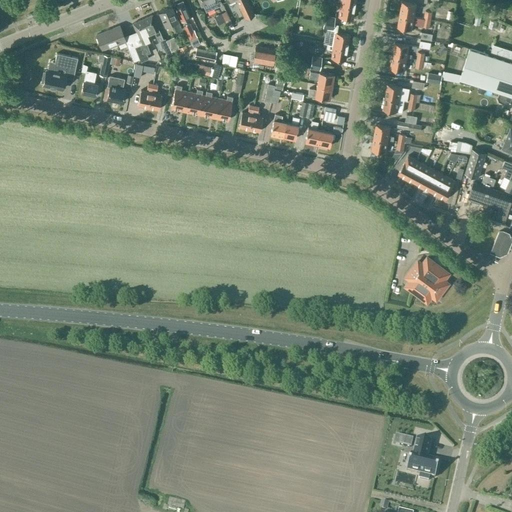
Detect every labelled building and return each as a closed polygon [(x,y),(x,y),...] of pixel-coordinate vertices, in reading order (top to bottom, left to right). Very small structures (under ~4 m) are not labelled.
[(197,0),(201,7),(203,6),(206,12),(221,5),(220,2),(221,2),(220,0),(197,0)] [(225,0),(226,1),(229,0),(236,0),(245,19),(254,14),(247,0),(225,0)] [(174,5),(181,21),(183,25),(182,26),(190,40),(197,37),(193,29),(192,30),(189,23),(187,24),(185,19),(190,17),(182,1),(174,5)] [(400,14),(414,17),(416,4),(402,1),(400,14)] [(355,6),(340,4),(338,16),(352,19),(355,6)] [(182,29),(171,6),(159,11),(165,25),(172,22),(176,31),(182,29)] [(432,12),(425,10),(424,18),(431,20),(432,12)] [(229,19),(225,11),(214,16),(218,24),(229,19)] [(414,17),(400,14),(397,27),(412,29),(414,17)] [(143,21),(150,35),(154,34),(158,42),(160,41),(163,48),(167,56),(172,53),(171,51),(165,40),(165,38),(163,39),(152,15),(144,18),(144,20),(143,21)] [(335,17),(325,15),(324,22),(334,24),(335,17)] [(143,21),(144,20),(144,18),(132,23),(139,38),(142,44),(138,45),(145,60),(149,58),(147,54),(150,52),(145,42),(151,39),(150,36),(150,35),(143,21)] [(431,20),(424,18),(422,26),(429,27),(431,20)] [(334,24),(324,22),(322,28),(333,30),(334,24)] [(125,41),(119,25),(96,35),(102,49),(109,46),(109,47),(125,41)] [(335,32),(333,45),(347,47),(349,35),(335,32)] [(432,34),(421,32),(420,38),(431,40),(432,34)] [(173,36),(165,40),(171,51),(179,48),(173,36)] [(431,42),(420,40),(419,48),(430,49),(431,42)] [(395,43),(392,55),(407,58),(407,57),(411,58),(411,54),(408,54),(409,45),(395,43)] [(347,47),(333,45),(327,44),(326,49),(332,50),(331,57),(345,60),(347,47)] [(511,49),(493,44),(490,55),(511,62),(511,49)] [(145,60),(138,45),(128,50),(134,61),(139,59),(140,62),(145,60)] [(275,49),(255,45),(252,62),(272,65),(275,49)] [(213,61),(215,52),(197,48),(195,57),(213,61)] [(511,62),(470,49),(460,79),(511,95),(511,62)] [(416,59),(423,61),(425,53),(418,51),(416,59)] [(54,63),(57,64),(55,72),(48,70),(44,85),(64,89),(66,77),(73,79),(77,58),(56,53),(54,63)] [(237,56),(223,53),(222,63),(235,66),(237,56)] [(102,62),(99,75),(106,77),(111,56),(99,54),(97,61),(102,62)] [(111,64),(118,65),(120,57),(114,55),(111,64)] [(407,57),(407,58),(392,55),(390,68),(405,71),(406,62),(411,62),(412,59),(411,58),(407,57)] [(322,57),(312,56),(311,62),(321,64),(322,57)] [(423,61),(416,59),(415,67),(422,69),(423,61)] [(321,64),(311,62),(310,69),(319,70),(321,64)] [(136,63),(133,75),(140,77),(143,64),(136,63)] [(210,69),(198,66),(196,73),(208,76),(210,69)] [(80,93),(95,96),(98,84),(93,83),(96,73),(85,70),(83,81),(80,93)] [(317,80),(316,84),(331,87),(333,74),(319,72),(319,73),(310,71),(308,78),(317,80)] [(429,73),(427,81),(440,83),(441,75),(429,73)] [(107,99),(122,102),(125,89),(122,88),(124,78),(109,75),(107,86),(109,87),(107,99)] [(424,82),(413,80),(412,87),(423,89),(424,82)] [(137,106),(148,108),(151,92),(153,83),(148,82),(147,89),(148,89),(148,91),(141,90),(137,106)] [(148,108),(158,110),(161,94),(154,93),(154,91),(156,91),(158,84),(153,83),(151,92),(148,108)] [(271,102),(274,89),(274,85),(267,83),(264,100),(271,102)] [(181,90),(181,86),(175,84),(170,108),(184,111),(188,91),(181,90)] [(329,99),(331,87),(316,84),(316,89),(309,88),(307,95),(314,96),(329,99)] [(402,86),(387,84),(385,96),(405,100),(405,96),(400,95),(402,86)] [(196,93),(191,92),(188,91),(184,111),(197,114),(203,90),(197,89),(196,93)] [(274,89),(271,102),(277,103),(280,90),(274,89)] [(218,98),(211,96),(212,92),(206,91),(200,115),(214,118),(218,98)] [(303,93),(291,92),(290,98),(302,100),(303,93)] [(409,101),(416,102),(419,102),(420,94),(410,93),(409,101)] [(249,129),(252,114),(254,105),(256,95),(251,94),(248,110),(249,111),(249,113),(241,112),(238,127),(249,129)] [(226,99),(218,98),(214,118),(228,120),(233,97),(227,95),(226,99)] [(405,100),(385,96),(383,109),(402,113),(405,100)] [(308,103),(301,101),(299,115),(305,117),(306,111),(308,103)] [(415,109),(416,102),(409,101),(408,108),(415,109)] [(306,111),(305,117),(311,118),(314,104),(308,103),(306,111)] [(254,105),(252,114),(249,129),(259,131),(262,116),(258,115),(259,112),(257,112),(258,106),(254,105)] [(325,107),(323,119),(333,121),(336,109),(325,107)] [(282,136),(285,122),(281,121),(282,115),(274,114),(270,134),(282,136)] [(417,116),(406,114),(405,121),(416,123),(417,116)] [(291,123),(285,122),(282,136),(295,139),(298,125),(297,125),(299,118),(292,116),(291,123)] [(317,144),(320,129),(316,129),(318,122),(311,120),(310,127),(308,127),(304,141),(317,144)] [(421,124),(398,121),(397,128),(420,131),(421,124)] [(374,137),(388,140),(393,141),(394,136),(389,135),(390,127),(376,124),(374,137)] [(511,125),(509,124),(499,148),(511,153),(511,125)] [(332,132),(320,129),(317,144),(329,146),(332,132)] [(397,141),(405,142),(406,134),(399,133),(397,141)] [(386,152),(388,140),(374,137),(371,150),(386,152)] [(469,153),(471,141),(456,139),(454,150),(469,153)] [(405,142),(397,141),(396,149),(404,150),(405,142)] [(478,178),(486,153),(472,149),(465,174),(478,178)] [(406,178),(416,160),(408,155),(398,174),(406,178)] [(424,164),(416,160),(406,178),(414,183),(424,164)] [(511,163),(505,160),(502,167),(507,169),(504,176),(510,179),(505,190),(511,192),(511,163)] [(414,183),(422,187),(432,168),(424,164),(414,183)] [(432,168),(422,187),(430,191),(440,172),(432,168)] [(448,177),(440,172),(430,191),(438,195),(448,177)] [(511,195),(492,188),(496,179),(484,175),(481,185),(473,182),(468,198),(487,204),(483,216),(509,225),(511,217),(511,195)] [(456,181),(448,177),(438,195),(446,200),(456,181)] [(499,232),(494,243),(497,245),(499,244),(503,235),(502,233),(499,232)] [(433,295),(437,299),(448,284),(444,281),(449,273),(427,257),(422,264),(418,261),(406,276),(410,279),(405,286),(427,303),(433,295)] [(432,442),(418,439),(413,459),(411,459),(407,476),(418,478),(417,483),(427,485),(428,481),(433,482),(437,465),(427,463),(432,442)]
